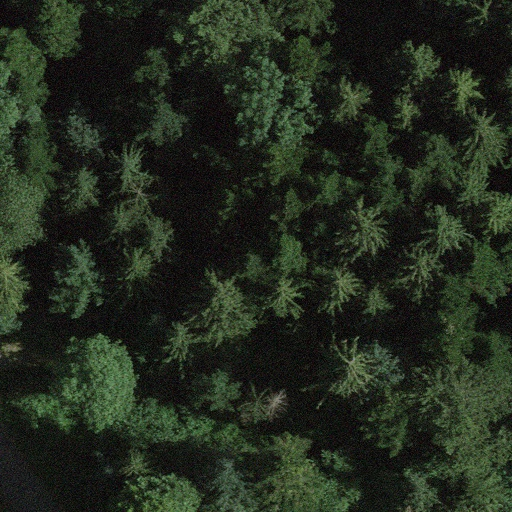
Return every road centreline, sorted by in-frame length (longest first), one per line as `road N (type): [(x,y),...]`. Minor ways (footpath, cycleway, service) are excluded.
road 1 (track): [(95,349),(154,305),(274,181),(511,4)]
road 2 (track): [(0,373),(95,349),(173,368),(251,367),(425,344),(511,342)]
